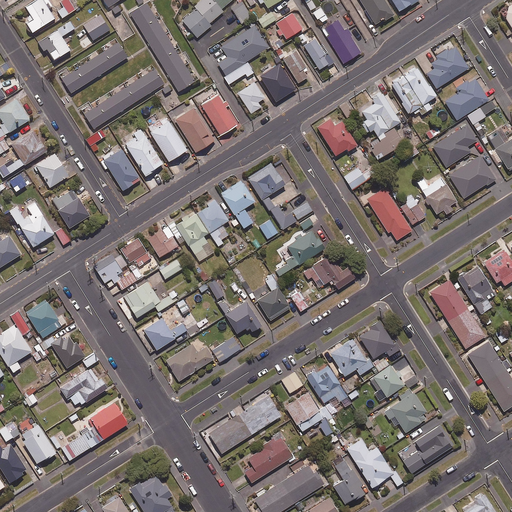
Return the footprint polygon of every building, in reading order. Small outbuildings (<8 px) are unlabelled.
[(52,6),(48,0),(37,0),(26,7),(31,15),(24,19),(32,32),(54,18),(48,8),(52,6)] [(80,6),(75,0),(60,0),(60,1),(69,13),(80,6)] [(221,9),(213,0),(200,0),(194,5),(209,23),(223,11),(221,9)] [(213,0),(221,9),(222,9),(231,0),(213,0)] [(394,14),(384,0),(360,0),(376,25),(394,14)] [(415,0),(391,0),(398,11),(415,0)] [(195,81),(146,2),(130,12),(179,90),(195,81)] [(252,17),(243,2),(232,9),(241,24),(252,17)] [(511,3),(502,10),(511,27),(511,3)] [(209,23),(194,5),(180,18),(197,37),(211,25),(209,23)] [(276,20),(271,12),(258,20),(263,28),(276,20)] [(302,28),(292,13),(276,23),(286,38),(302,28)] [(344,29),(337,19),(324,27),(329,35),(327,36),(343,63),(361,52),(346,28),(344,29)] [(74,28),(70,20),(49,33),(46,28),(34,36),(50,62),(70,50),(61,36),(74,28)] [(268,47),(252,22),(241,29),(243,32),(221,46),(228,56),(217,62),(230,83),(245,73),(247,76),(254,72),(246,61),(268,47)] [(79,41),(84,48),(94,41),(90,35),(79,41)] [(316,38),(303,46),(318,70),(327,65),(327,66),(334,62),(328,51),(325,53),(316,38)] [(127,56),(117,41),(107,47),(107,49),(62,78),(71,92),(127,56)] [(434,87),(467,67),(454,45),(437,55),(438,56),(429,62),(432,67),(425,72),(434,87)] [(308,69),(296,50),(283,58),(297,83),(307,77),(304,71),(308,69)] [(296,89),(279,63),(259,76),(276,101),(296,89)] [(436,95),(415,66),(390,84),(403,101),(401,103),(409,114),(417,108),(422,114),(432,107),(427,102),(436,95)] [(164,83),(155,69),(84,113),(94,128),(164,83)] [(455,119),(489,98),(475,77),(468,81),(467,79),(453,87),(456,91),(443,99),(455,119)] [(264,98),(254,82),(237,92),(251,113),(261,107),(258,102),(264,98)] [(373,129),(377,136),(400,122),(381,89),(371,95),(374,102),(359,111),(364,120),(360,122),(367,133),(373,129)] [(228,105),(221,92),(200,105),(219,135),(237,124),(226,106),(228,105)] [(0,137),(29,119),(16,98),(0,108),(0,117),(4,123),(0,125),(0,137)] [(491,100),(466,116),(471,124),(486,115),(485,114),(496,107),(491,100)] [(214,140),(193,108),(174,119),(195,152),(214,140)] [(163,124),(156,115),(149,119),(152,124),(147,127),(169,161),(187,149),(168,121),(163,124)] [(334,125),(329,118),(315,127),(334,156),(346,148),(348,151),(357,144),(342,120),(334,125)] [(477,140),(467,124),(446,137),(445,136),(431,145),(445,167),(471,151),(467,146),(477,140)] [(511,137),(509,140),(500,126),(487,135),(509,169),(511,167),(511,137)] [(46,150),(32,128),(9,142),(15,150),(0,159),(0,172),(3,178),(46,150)] [(163,163),(140,128),(122,140),(145,175),(163,163)] [(394,128),(386,133),(396,149),(404,144),(394,128)] [(105,135),(101,130),(87,139),(91,145),(105,135)] [(369,148),(377,160),(394,150),(384,133),(370,141),(373,145),(369,148)] [(0,153),(9,147),(4,139),(0,141),(0,153)] [(140,179),(121,148),(103,159),(123,190),(140,179)] [(68,175),(54,153),(35,165),(49,187),(68,175)] [(460,196),(493,178),(480,153),(446,172),(460,196)] [(285,185),(271,163),(247,178),(259,197),(261,196),(282,229),(296,220),(291,212),(285,216),(278,205),(275,206),(268,195),(285,185)] [(373,176),(365,164),(344,177),(352,189),(373,176)] [(457,201),(441,177),(428,186),(423,178),(416,182),(436,213),(443,209),(446,214),(453,210),(450,205),(457,201)] [(255,201),(241,180),(220,193),(243,228),(253,222),(244,208),(255,201)] [(409,230),(382,186),(364,197),(385,232),(388,230),(393,239),(409,230)] [(89,215),(72,188),(52,201),(69,228),(89,215)] [(414,202),(410,197),(403,201),(406,207),(414,202)] [(228,220),(215,200),(176,225),(174,221),(167,226),(163,219),(157,223),(161,230),(147,238),(159,257),(181,243),(187,251),(191,249),(198,261),(213,252),(203,235),(209,231),(218,246),(223,243),(221,239),(228,235),(221,224),(228,220)] [(401,201),(395,204),(407,223),(413,220),(401,201)] [(54,233),(34,202),(27,206),(32,214),(24,219),(16,207),(10,210),(33,246),(54,233)] [(312,210),(307,202),(293,211),(298,219),(312,210)] [(415,203),(408,207),(416,219),(422,215),(415,203)] [(300,224),(304,230),(314,224),(310,217),(300,224)] [(270,220),(259,226),(267,238),(277,232),(270,220)] [(414,221),(408,225),(414,234),(419,230),(414,221)] [(70,240),(63,227),(55,231),(63,244),(70,240)] [(323,249),(312,230),(287,245),(295,258),(276,270),(280,276),(323,249)] [(1,239),(0,237),(0,266),(20,254),(9,235),(1,239)] [(151,258),(137,237),(120,249),(129,263),(133,260),(138,266),(151,258)] [(511,279),(511,261),(504,248),(483,262),(496,282),(500,279),(504,285),(511,279)] [(127,264),(118,249),(93,264),(104,283),(113,277),(121,289),(142,277),(135,266),(123,273),(120,268),(127,264)] [(342,271),(330,253),(303,272),(308,279),(312,276),(320,287),(332,279),(338,288),(355,277),(348,266),(342,271)] [(182,268),(177,260),(159,270),(165,279),(182,268)] [(495,294),(477,265),(457,278),(480,314),(492,307),(487,299),(495,294)] [(290,307),(271,275),(265,279),(272,291),(258,299),(270,319),(290,307)] [(224,294),(215,280),(208,284),(217,299),(224,294)] [(485,336),(450,280),(429,292),(465,348),(485,336)] [(160,301),(147,281),(123,297),(137,317),(155,306),(158,311),(173,302),(169,295),(160,301)] [(307,307),(296,288),(289,292),(300,311),(307,307)] [(57,317),(46,299),(25,312),(41,338),(66,322),(61,314),(57,317)] [(189,310),(183,299),(176,304),(182,314),(189,310)] [(224,300),(218,303),(223,313),(230,309),(224,300)] [(262,325),(247,300),(226,313),(237,332),(248,326),(252,331),(262,325)] [(31,330),(18,311),(9,317),(14,324),(0,333),(0,353),(12,372),(20,367),(16,361),(31,351),(22,336),(31,330)] [(167,326),(162,317),(140,330),(153,351),(187,331),(182,323),(176,327),(173,322),(167,326)] [(398,349),(378,319),(367,326),(369,329),(359,336),(373,358),(384,351),(388,356),(398,349)] [(508,339),(503,329),(496,332),(500,342),(508,339)] [(85,356),(71,333),(54,344),(67,367),(85,356)] [(56,342),(52,336),(40,343),(43,349),(56,342)] [(240,348),(233,336),(212,350),(220,362),(240,348)] [(366,360),(352,338),(330,352),(344,376),(356,369),(359,374),(374,366),(369,358),(366,360)] [(511,405),(511,378),(488,341),(468,353),(504,411),(511,405)] [(47,355),(39,343),(34,346),(37,351),(32,354),(37,362),(47,355)] [(197,352),(192,344),(166,360),(179,381),(214,358),(206,346),(197,352)] [(98,360),(94,353),(83,360),(87,367),(98,360)] [(394,371),(390,365),(369,379),(377,390),(374,392),(380,401),(404,385),(398,377),(402,375),(397,368),(394,371)] [(347,396),(328,366),(308,378),(323,403),(335,395),(339,401),(347,396)] [(97,380),(89,368),(60,387),(72,406),(80,401),(82,404),(107,388),(101,378),(97,380)] [(302,385),(294,371),(281,380),(289,393),(302,385)] [(418,381),(415,376),(404,381),(408,387),(418,381)] [(426,411),(410,387),(400,394),(402,398),(384,411),(395,425),(398,423),(405,433),(426,418),(422,414),(426,411)] [(319,410),(307,392),(285,406),(301,431),(316,422),(326,436),(333,431),(330,426),(336,423),(329,413),(335,409),(331,402),(319,410)] [(37,400),(33,394),(25,399),(29,406),(37,400)] [(268,395),(208,433),(221,453),(281,415),(268,395)] [(82,435),(90,447),(127,424),(114,402),(88,418),(91,423),(79,430),(82,435)] [(453,446),(437,420),(410,438),(414,444),(400,453),(411,472),(453,446)] [(19,433),(12,422),(0,429),(0,431),(6,441),(19,433)] [(55,452),(37,424),(19,435),(37,463),(55,452)] [(292,456),(279,434),(262,445),(263,448),(239,463),(252,482),(292,456)] [(90,447),(82,435),(61,448),(68,460),(90,447)] [(361,438),(346,448),(371,487),(390,476),(393,473),(393,472),(376,447),(369,451),(361,438)] [(2,449),(0,445),(0,467),(9,482),(27,471),(10,444),(2,449)] [(351,470),(341,456),(331,463),(343,480),(333,486),(345,504),(366,490),(352,469),(351,470)] [(313,473),(308,465),(253,500),(261,511),(278,511),(324,484),(316,471),(313,473)] [(393,473),(390,476),(397,486),(403,482),(395,470),(393,472),(393,473)] [(163,485),(155,473),(130,489),(144,511),(175,511),(167,498),(172,495),(165,484),(163,485)] [(495,511),(484,494),(462,509),(463,511),(495,511)] [(128,511),(118,496),(101,507),(104,511),(128,511)] [(337,511),(328,497),(304,511),(337,511)]
